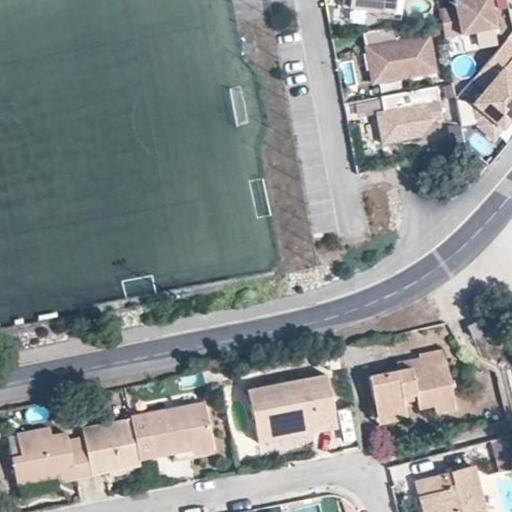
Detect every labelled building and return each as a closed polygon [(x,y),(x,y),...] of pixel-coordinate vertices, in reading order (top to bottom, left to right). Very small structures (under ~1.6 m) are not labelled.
[(353,0),(352,12),(403,19),(405,0),(353,0)] [(458,9),(443,12),(447,39),(498,31),(493,0),(466,0),(457,2),(458,9)] [(399,32),(363,37),(371,88),(439,77),(433,41),(401,46),(399,32)] [(511,47),(511,46),(477,82),(476,84),(489,95),(475,109),(479,123),(483,127),(479,130),(494,144),(511,123),(511,47)] [(444,128),(439,94),(383,103),(386,119),(380,127),(384,151),(422,145),(433,130),(444,128)] [(465,325),(468,328),(477,332),(489,328),(484,317),(465,325)] [(423,369),(400,374),(370,380),(378,416),(401,411),(398,399),(412,396),(415,411),(430,408),(431,416),(456,411),(444,354),(420,359),(421,361),(423,369)] [(398,366),(400,374),(423,369),(421,361),(398,366)] [(250,395),(259,439),(315,428),(317,438),(340,433),(330,380),(250,395)] [(133,421),(133,422),(141,463),(194,452),(195,459),(216,455),(207,406),(133,421)] [(401,411),(378,416),(380,426),(403,422),(401,411)] [(87,449),(93,478),(142,468),(141,463),(133,422),(84,432),(87,449)] [(315,428),(259,439),(260,449),(317,438),(315,428)] [(58,485),(93,478),(87,449),(71,453),(67,434),(50,438),(48,430),(18,436),(20,448),(23,459),(12,461),(17,486),(57,479),(58,485)] [(505,468),(511,466),(511,432),(496,437),(505,468)] [(10,450),(12,461),(23,459),(20,448),(10,450)] [(416,481),(420,498),(426,497),(429,511),(484,511),(473,466),(416,481)] [(429,511),(426,497),(420,498),(423,511),(429,511)]
